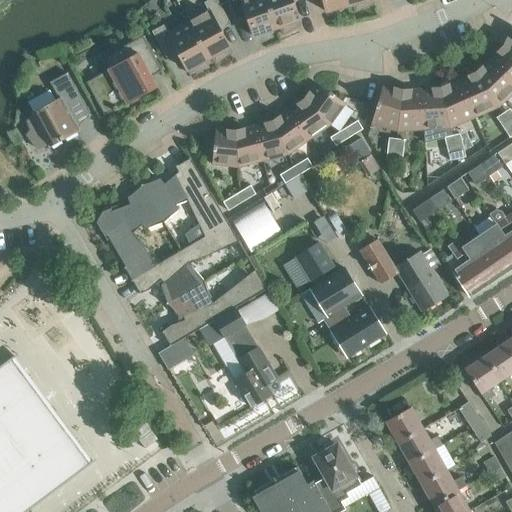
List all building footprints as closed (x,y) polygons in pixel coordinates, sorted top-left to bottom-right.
[(187,22),(208,59),(210,58),(215,64),(231,52),(223,34),(221,35),(218,28),(229,22),(216,0),(208,0),(203,3),(208,11),(187,22)] [(247,23),(254,37),(276,29),(265,0),(227,0),(234,20),(246,16),(249,23),(247,23)] [(265,0),(276,29),(279,28),(282,34),(299,25),(294,6),(293,7),(290,0),(265,0)] [(321,0),(326,12),(349,6),(347,0),(321,0)] [(347,0),(349,6),(351,5),(354,12),(372,4),(371,0),(347,0)] [(205,61),(208,59),(187,22),(167,33),(162,25),(151,31),(165,57),(176,51),(180,58),(179,58),(189,74),(208,68),(205,61)] [(507,37),(503,46),(511,52),(511,27),(511,28),(511,29),(511,32),(510,36),(507,37)] [(91,93),(104,115),(113,110),(114,111),(120,108),(119,106),(126,103),(126,104),(156,88),(151,77),(162,71),(142,36),(101,58),(108,70),(86,82),(92,92),(91,93)] [(511,52),(503,46),(496,52),(496,55),(491,60),(490,59),(489,59),(511,82),(511,52)] [(482,66),(475,72),(498,106),(511,92),(511,82),(489,59),(489,60),(490,61),(485,66),(482,66)] [(459,82),(458,80),(474,117),(498,106),(475,72),(467,76),(465,79),(459,82)] [(78,131),(65,108),(82,99),(67,73),(50,82),(58,98),(31,113),(32,115),(26,121),(29,129),(26,135),(36,148),(49,144),(50,146),(78,131)] [(449,84),(440,88),(450,127),(474,117),(458,80),(457,80),(458,82),(452,85),(449,84)] [(304,99),(329,125),(344,103),(335,97),(336,97),(329,92),(315,83),(314,84),(316,85),(312,91),(309,91),(304,99)] [(371,123),(397,131),(402,90),(393,87),(390,89),(383,87),(384,85),(382,84),(377,103),(377,102),(374,110),(375,110),(371,123)] [(440,128),(444,137),(452,136),(450,127),(440,88),(431,88),(428,91),(422,91),(422,89),(421,89),(423,129),(440,128)] [(411,90),(402,90),(397,131),(423,129),(421,89),(420,89),(421,91),(413,92),(411,90)] [(290,112),(288,110),(308,139),(329,125),(304,99),(296,105),(295,108),(290,112)] [(502,127),(511,121),(511,112),(509,108),(496,117),(502,127)] [(308,139),(288,110),(287,110),(289,112),(283,116),(280,116),(272,121),(287,154),(308,139)] [(255,128),(254,126),(253,126),(262,160),(287,154),(272,121),(263,123),(261,126),(255,128)] [(349,138),(362,129),(357,121),(343,129),(349,138)] [(509,138),(511,135),(511,121),(502,127),(509,138)] [(262,160),(253,126),(253,128),(247,130),(244,128),(235,131),(238,167),(262,160)] [(211,164),(238,167),(235,131),(225,130),(223,132),(216,131),(216,129),(215,129),(213,145),(212,153),(211,164)] [(335,146),(349,138),(343,129),(330,137),(335,146)] [(447,149),(462,146),(459,134),(452,136),(444,138),(447,149)] [(403,151),(404,139),(388,138),(386,150),(403,151)] [(505,164),(511,159),(511,143),(497,153),(505,164)] [(449,161),(465,157),(462,146),(447,149),(449,161)] [(401,164),(403,151),(386,150),(385,162),(401,164)] [(488,175),(501,166),(494,155),(481,164),(488,175)] [(189,245),(180,250),(181,251),(228,223),(189,157),(188,158),(189,159),(177,166),(176,165),(175,166),(178,172),(164,184),(159,179),(142,185),(141,183),(140,183),(163,222),(178,210),(176,204),(187,200),(198,224),(184,234),(189,245)] [(298,175),(312,167),(307,158),(293,166),(298,175)] [(475,184),(488,175),(481,164),(467,173),(475,184)] [(284,183),(292,179),(298,175),(293,166),(279,175),(284,183)] [(454,198),(468,189),(460,178),(447,187),(454,198)] [(142,224),(145,229),(163,222),(140,183),(140,184),(141,186),(127,198),(129,204),(111,211),(110,209),(111,209),(111,208),(102,212),(96,222),(108,243),(109,243),(106,239),(108,238),(125,266),(123,268),(124,269),(125,268),(131,280),(130,280),(130,281),(181,251),(180,250),(155,265),(132,232),(142,224)] [(242,202),(255,194),(250,185),(236,194),(242,202)] [(438,210),(451,201),(443,189),(430,198),(438,210)] [(228,211),(242,202),(236,194),(223,202),(228,211)] [(420,222),(438,210),(430,198),(412,210),(420,222)] [(266,204),(235,221),(250,247),(281,230),(266,204)] [(328,242),(349,229),(335,207),(314,220),(328,242)] [(511,212),(504,218),(500,212),(495,211),(489,215),(495,224),(496,224),(511,247),(511,212)] [(228,223),(181,251),(130,281),(131,281),(132,281),(139,292),(138,293),(138,294),(148,290),(161,279),(163,282),(160,285),(166,302),(165,303),(165,304),(203,281),(191,267),(189,263),(239,242),(228,223)] [(504,273),(511,267),(511,247),(496,224),(495,224),(478,236),(504,273)] [(486,285),(504,273),(478,236),(461,247),(486,285)] [(394,268),(376,239),(359,249),(380,284),(398,274),(421,311),(447,295),(432,271),(440,266),(430,249),(422,255),(420,252),(394,268)] [(469,297),(486,285),(461,247),(456,240),(447,246),(461,266),(452,271),(469,297)] [(316,285),(309,289),(317,301),(329,294),(322,281),(327,278),(323,272),(332,267),(318,243),(296,257),(310,280),(312,279),(316,285)] [(327,278),(322,281),(329,294),(317,301),(309,289),(300,295),(318,323),(323,320),(343,307),(361,296),(344,268),(327,278)] [(203,281),(165,304),(166,304),(167,304),(179,317),(183,316),(184,320),(169,326),(161,332),(162,333),(163,332),(169,345),(168,345),(169,346),(267,289),(255,269),(212,303),(210,300),(210,299),(203,281)] [(247,325),(280,310),(272,292),(239,307),(247,325)] [(343,307),(323,320),(328,327),(332,324),(334,328),(330,330),(347,357),(385,333),(368,306),(350,318),(343,307)] [(271,396),(265,386),(276,380),(258,349),(245,325),(235,308),(214,320),(224,337),(238,361),(246,374),(235,381),(236,383),(235,387),(238,393),(242,394),(251,408),(254,407),(257,408),(262,405),(262,402),(271,396)] [(511,354),(504,343),(485,356),(501,380),(511,371),(511,354)] [(0,511),(24,511),(92,462),(91,461),(90,462),(12,359),(14,358),(13,356),(0,365),(0,511)] [(489,388),(501,380),(485,356),(465,370),(486,401),(494,396),(489,388)] [(465,419),(475,412),(468,402),(458,408),(465,419)] [(398,442),(422,428),(410,407),(386,421),(398,442)] [(467,422),(474,432),(484,425),(477,415),(467,422)] [(484,425),(474,432),(481,442),(491,435),(484,425)] [(429,440),(422,428),(398,442),(409,463),(434,449),(443,444),(438,435),(429,440)] [(505,462),(511,458),(511,448),(504,436),(494,443),(505,462)] [(359,484),(353,473),(354,470),(353,466),(351,464),(347,463),(337,445),(334,446),(331,444),(325,448),(325,451),(314,457),(326,478),(325,478),(325,479),(315,484),(330,511),(336,511),(342,509),(338,502),(347,497),(345,492),(359,484)] [(446,470),(434,449),(409,463),(421,484),(446,470)] [(482,462),(488,473),(499,466),(493,456),(482,462)] [(499,466),(488,473),(494,483),(505,477),(499,466)] [(330,511),(315,484),(313,481),(307,484),(297,467),(252,492),(262,511),(330,511)] [(433,504),(457,490),(446,470),(421,484),(433,504)] [(466,511),(469,511),(457,490),(433,504),(436,511),(466,511)]
